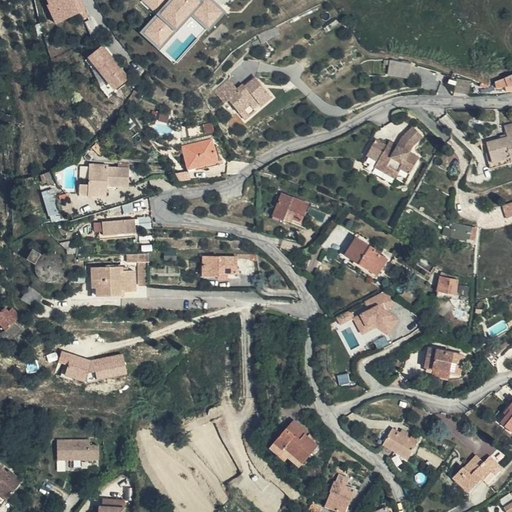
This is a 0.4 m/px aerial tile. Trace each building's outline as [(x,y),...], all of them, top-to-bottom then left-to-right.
[(45,0),(48,5),(45,6),(55,25),(77,14),(75,9),(84,4),(81,0),(45,0)] [(141,0),(140,1),(157,17),(140,35),(157,51),(188,17),(206,34),(224,14),(208,0),(204,0),(201,4),(196,0),(141,0)] [(263,32),(257,35),(259,40),(278,31),(276,26),(263,32)] [(128,78),(102,47),(91,57),(116,88),(128,78)] [(412,67),(390,61),(387,75),(409,79),(412,67)] [(495,84),(498,89),(505,86),(507,91),(511,90),(511,77),(509,78),(495,84)] [(228,80),(213,91),(222,104),(227,101),(243,120),(253,112),(249,106),(255,102),(259,107),(270,99),(254,79),(237,92),(228,80)] [(470,91),(471,79),(457,79),(457,91),(470,91)] [(376,161),(396,173),(399,168),(408,173),(418,156),(408,151),(412,144),(421,135),(411,125),(401,135),(397,145),(394,150),(385,145),(375,139),(365,155),(376,161)] [(511,127),(489,134),(488,138),(489,142),(490,145),(483,148),(482,148),(490,172),(511,167),(511,164),(511,163),(511,127)] [(208,165),(215,163),(208,140),(179,148),(185,171),(193,169),(194,172),(209,168),(208,165)] [(394,150),(397,145),(388,140),(385,145),(394,150)] [(389,183),(396,173),(376,161),(370,171),(389,183)] [(107,167),(89,166),(87,185),(79,184),(78,195),(105,197),(106,187),(128,188),(129,170),(108,169),(107,167)] [(44,189),(49,221),(60,219),(55,188),(44,189)] [(293,211),(289,217),(298,221),(307,204),(281,192),(270,215),(280,220),(282,214),(286,208),(293,211)] [(511,206),(510,201),(501,203),(504,215),(510,213),(511,211),(511,206)] [(282,214),(289,217),(293,211),(286,208),(282,214)] [(129,220),(98,223),(99,236),(131,234),(129,220)] [(466,239),(469,229),(454,225),(454,228),(452,228),(452,226),(449,225),(448,227),(445,225),(443,228),(452,231),(451,237),(465,242),(466,239)] [(471,228),(469,229),(466,239),(473,241),(476,230),(471,228)] [(378,256),(379,254),(373,251),(357,239),(345,258),(376,278),(387,262),(378,256)] [(29,253),(24,262),(31,265),(31,271),(32,276),(35,281),(39,283),(44,285),(48,284),(52,283),(56,281),(58,277),(60,272),(60,267),(59,264),(56,259),(52,256),(47,255),(43,255),(38,257),(29,253)] [(138,255),(132,255),(134,287),(142,287),(141,273),(138,255)] [(234,261),(200,260),(201,279),(216,279),(216,275),(234,276),(234,261)] [(118,273),(118,269),(88,270),(88,290),(92,290),(93,298),(119,297),(119,293),(131,293),(130,273),(118,273)] [(440,277),(440,282),(437,299),(447,300),(447,295),(450,295),(452,280),(453,276),(442,275),(442,278),(440,277)] [(450,295),(457,296),(459,281),(452,280),(450,295)] [(21,296),(33,306),(43,294),(31,285),(21,296)] [(379,328),(389,335),(399,321),(388,313),(396,302),(384,293),(366,303),(371,312),(362,317),(371,332),(379,328)] [(0,299),(0,305),(6,316),(13,311),(17,308),(12,300),(10,295),(0,299)] [(17,308),(22,306),(18,297),(12,300),(17,308)] [(364,336),(371,332),(362,317),(356,321),(364,336)] [(425,369),(434,371),(450,375),(460,377),(464,358),(428,350),(425,369)] [(90,364),(60,355),(57,367),(67,370),(64,381),(83,386),(86,378),(95,377),(96,384),(127,376),(122,355),(90,364)] [(450,375),(434,371),(433,377),(450,380),(450,375)] [(511,407),(511,410),(503,421),(511,428),(511,404),(510,406),(511,407)] [(385,443),(410,457),(419,442),(394,427),(385,443)] [(295,430),(290,438),(297,443),(301,438),(302,438),(303,436),(295,430)] [(284,453),(302,466),(316,449),(302,438),(301,438),(297,443),(290,438),(283,433),(272,448),(282,455),(284,453)] [(78,460),(99,461),(99,447),(90,446),(90,441),(57,440),(57,460),(78,460)] [(277,460),(278,460),(282,455),(272,448),(268,453),(277,460)] [(282,455),(278,460),(285,461),(299,471),(302,466),(284,453),(282,455)] [(502,465),(490,454),(484,459),(478,454),(465,466),(464,465),(454,476),(469,490),(482,476),(489,483),(498,473),(496,471),(502,465)] [(0,501),(3,503),(16,486),(3,475),(0,478),(0,501)] [(330,494),(326,507),(342,511),(346,511),(350,501),(351,502),(354,492),(344,488),(347,481),(337,477),(334,485),(333,485),(330,494)] [(511,499),(503,506),(507,511),(510,511),(511,511),(511,499)]
